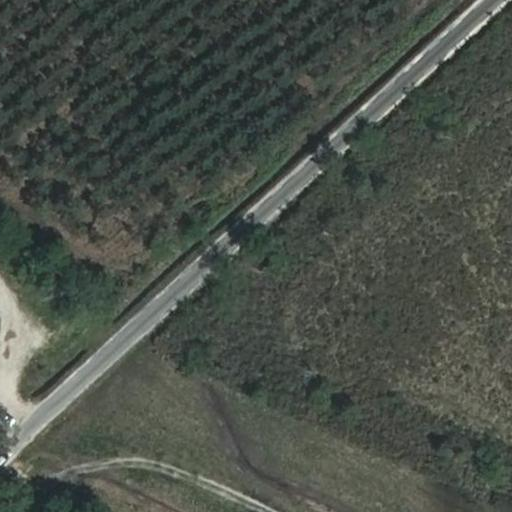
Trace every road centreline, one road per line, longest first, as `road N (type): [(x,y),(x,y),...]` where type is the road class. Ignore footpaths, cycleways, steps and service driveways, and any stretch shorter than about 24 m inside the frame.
road 1 (tertiary): [(501,0),(91,376),(0,472)]
road 2 (track): [(365,511),(91,376),(38,285),(0,259)]
